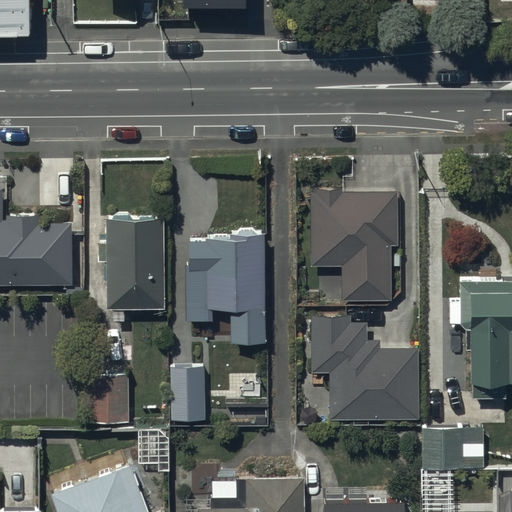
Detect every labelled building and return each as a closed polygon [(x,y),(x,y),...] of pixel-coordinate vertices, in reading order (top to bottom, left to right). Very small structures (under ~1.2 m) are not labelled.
[(0,0),(0,22),(31,23),(30,0),(0,0)] [(306,176),(306,249),(339,249),(339,284),(386,284),(386,230),(393,231),(393,175),(306,176)] [(0,266),(68,266),(67,204),(35,204),(34,196),(0,195),(0,266)] [(160,288),(159,198),(100,198),(102,289),(160,288)] [(260,322),(257,216),(177,219),(180,302),(207,302),(206,287),(226,287),(227,324),(260,322)] [(511,253),(505,253),(506,264),(455,263),(455,306),(463,309),(466,382),(501,382),(501,360),(511,359),(511,253)] [(307,299),(307,356),(325,357),(326,403),(416,406),(415,333),(375,333),(375,326),(363,326),(362,308),(347,308),(347,299),(307,299)] [(201,351),(166,353),(166,408),(202,406),(201,351)] [(125,412),(124,361),(84,360),(83,412),(125,412)] [(478,454),(478,417),(418,417),(419,455),(478,454)] [(49,489),(56,511),(147,511),(130,462),(49,489)] [(200,504),(199,511),(305,511),(306,472),(246,472),(246,504),(200,504)] [(402,511),(403,500),(323,498),(323,511),(402,511)]
